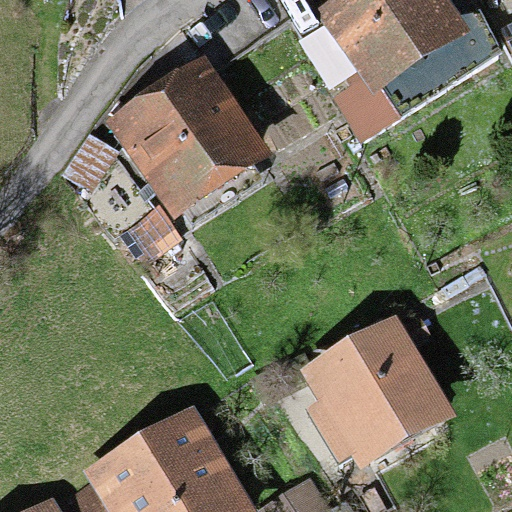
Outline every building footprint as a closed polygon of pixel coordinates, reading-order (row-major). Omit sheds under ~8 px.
[(367,0),(360,5),(339,18),(341,21),(366,61),(381,85),(453,40),(431,6),(439,0),(367,0)] [(130,157),(141,149),(182,213),(254,166),(201,83),(128,129),(117,137),(130,157)] [(90,144),(68,176),(93,194),(116,162),(90,144)] [(436,424),(391,347),(326,384),(340,407),(315,421),(343,469),(367,455),(371,461),(436,424)] [(232,511),(184,427),(71,500),(78,511),(232,511)] [(329,511),(311,484),(267,511),(329,511)] [(78,511),(71,500),(52,511),(78,511)]
